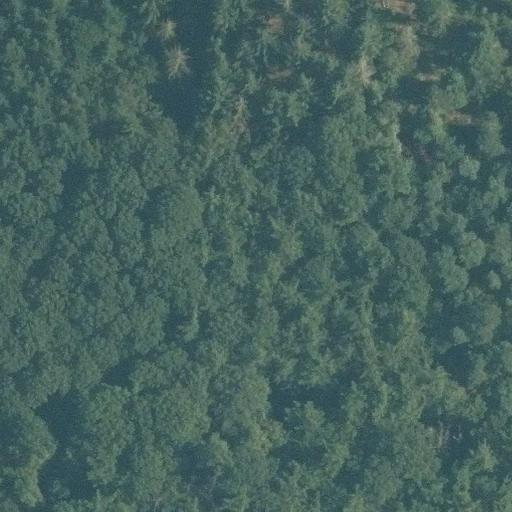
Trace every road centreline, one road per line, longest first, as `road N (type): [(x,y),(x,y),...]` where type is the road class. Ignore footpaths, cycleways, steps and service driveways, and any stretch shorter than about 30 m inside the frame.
road 1 (track): [(103,0),(126,32),(159,176),(387,163),(511,170)]
road 2 (track): [(0,492),(511,464)]
road 3 (track): [(392,0),(387,163)]
road 4 (track): [(159,176),(0,201)]
